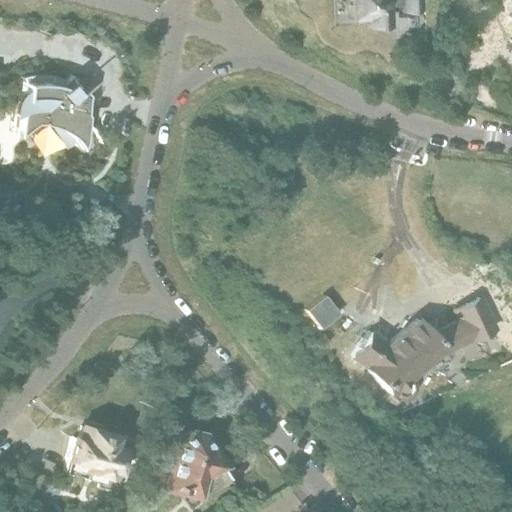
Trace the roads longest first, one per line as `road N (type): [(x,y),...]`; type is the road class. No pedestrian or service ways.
road 1 (residential): [(260,52),(355,103),(511,145)]
road 2 (residential): [(339,511),(172,311)]
road 3 (residential): [(0,418),(96,311)]
road 4 (residential): [(135,230),(163,99)]
